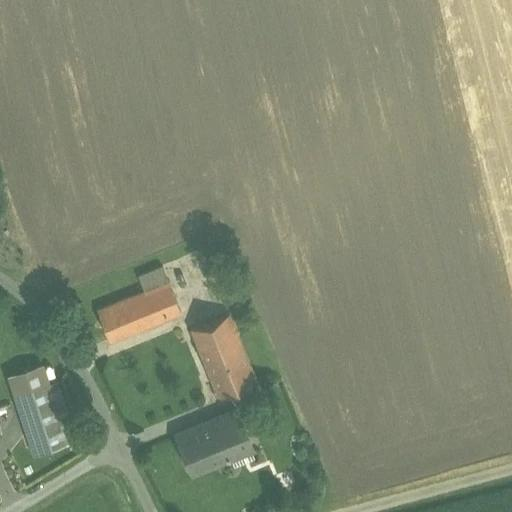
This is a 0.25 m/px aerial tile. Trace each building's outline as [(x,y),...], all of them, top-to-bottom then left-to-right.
[(221,243),(203,251),(207,260),(209,259),(221,255),(226,253),(221,243)] [(221,255),(209,259),(215,273),(227,268),(221,255)] [(140,284),(93,303),(105,333),(176,305),(164,274),(140,284)] [(216,303),(181,317),(191,343),(209,386),(244,372),(226,328),(216,303)] [(35,372),(1,383),(21,442),(54,432),(35,372)] [(240,395),(217,404),(217,406),(205,411),(204,409),(180,418),(195,456),(232,441),(230,437),(253,428),(240,395)]
